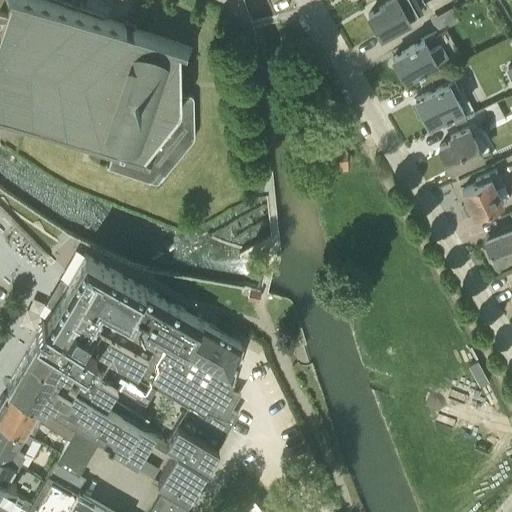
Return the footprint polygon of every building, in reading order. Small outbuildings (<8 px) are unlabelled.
[(129,25),(104,17),(55,0),(10,0),(6,14),(0,10),(0,21),(3,22),(0,30),(0,114),(3,116),(21,122),(24,113),(115,145),(107,165),(147,179),(149,179),(150,179),(151,179),(152,179),(152,178),(153,177),(156,174),(161,178),(192,139),(193,138),(194,136),(194,135),(194,133),(193,97),(193,96),(193,95),(192,94),(191,93),(190,93),(188,92),(177,92),(176,45),(192,51),(193,47),(129,25)] [(380,35),(410,17),(410,16),(419,10),(413,0),(406,0),(402,2),(400,0),(383,0),(385,3),(368,14),(380,35)] [(425,37),(392,55),(405,78),(448,54),(441,41),(431,47),(425,37)] [(454,76),(415,96),(429,124),(445,115),(450,124),(474,111),(463,89),(461,90),(454,76)] [(475,122),(449,135),(451,138),(439,145),(451,169),(489,150),(475,122)] [(326,145),(327,158),(327,169),(348,168),(348,161),(352,161),(352,153),(347,153),(347,145),(326,145)] [(473,214),(509,197),(497,168),(475,178),(477,182),(461,189),(467,201),(464,203),(468,212),(471,210),(473,214)] [(511,224),(484,237),(495,261),(511,252),(511,224)] [(242,341),(87,254),(85,253),(68,281),(65,280),(61,281),(56,288),(57,292),(60,294),(46,318),(96,348),(111,357),(155,384),(155,385),(188,405),(188,404),(203,414),(204,410),(231,418),(237,410),(231,406),(239,392),(231,389),(235,375),(232,373),(242,341)] [(260,289),(250,287),(248,296),(258,299),(260,289)] [(46,318),(37,334),(86,365),(87,364),(96,348),(46,318)] [(25,353),(121,412),(122,411),(106,402),(117,384),(101,374),(87,364),(86,365),(37,334),(25,353)] [(111,357),(96,348),(87,364),(101,374),(111,357)] [(25,353),(7,384),(76,427),(99,440),(98,441),(137,464),(155,433),(121,412),(25,353)] [(101,374),(117,384),(145,401),(155,385),(155,384),(111,357),(101,374)] [(7,384),(0,396),(0,414),(24,429),(32,434),(41,419),(56,428),(69,437),(76,427),(7,384)] [(188,404),(188,405),(177,422),(216,446),(230,421),(230,420),(231,418),(204,410),(203,414),(188,404)] [(24,429),(0,414),(0,450),(18,461),(32,434),(24,429)] [(165,441),(176,448),(205,465),(216,446),(177,422),(165,441)] [(48,473),(25,511),(114,511),(78,490),(85,476),(79,473),(98,441),(99,440),(76,427),(69,437),(48,473)] [(158,478),(188,496),(205,465),(176,448),(158,478)] [(6,476),(15,461),(17,462),(18,461),(0,450),(0,473),(4,475),(6,476)] [(18,483),(6,476),(4,475),(0,473),(0,494),(8,499),(18,483)] [(160,489),(147,511),(187,511),(190,507),(160,489)] [(267,511),(255,497),(236,511),(267,511)]
